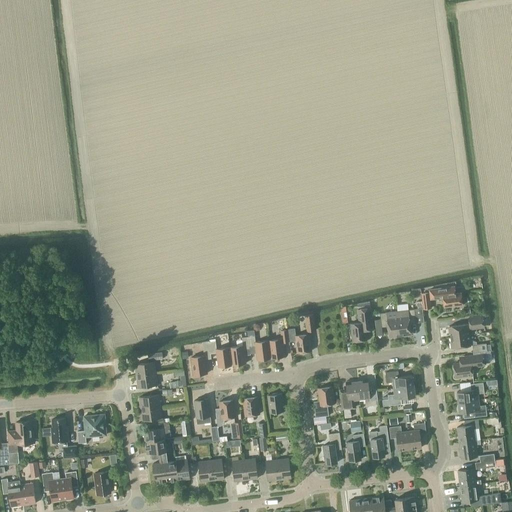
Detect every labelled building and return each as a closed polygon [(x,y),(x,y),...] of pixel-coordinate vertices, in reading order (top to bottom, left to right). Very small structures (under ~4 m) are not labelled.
[(456,294),(455,287),(428,290),(429,293),(421,293),(423,309),(431,308),(430,299),(443,297),(444,307),(462,305),(461,293),(456,294)] [(373,330),(370,308),(369,302),(356,304),(358,323),(350,324),(353,341),(367,340),(366,331),(373,330)] [(410,324),(416,323),(414,309),(397,311),(400,336),(411,335),(410,324)] [(389,337),(400,336),(397,311),(380,313),(380,320),(374,320),(375,328),(388,327),(389,337)] [(307,331),(315,330),(313,315),(305,316),(307,331)] [(485,328),(483,315),(468,317),(470,330),(485,328)] [(450,337),(469,335),(467,324),(449,326),(450,337)] [(309,334),(295,335),(294,328),(288,329),(289,342),(296,341),(297,353),(311,351),(309,334)] [(255,342),(254,334),(254,330),(247,331),(248,337),(249,347),(255,346),(257,360),(271,358),(268,340),(255,342)] [(268,340),(271,358),(284,357),(282,343),(288,342),(287,330),(280,331),(282,339),(268,340)] [(476,342),(469,340),(469,335),(450,337),(451,348),(472,346),(473,353),(491,351),(490,344),(486,345),(486,343),(477,344),(476,342)] [(250,349),(249,347),(248,337),(242,338),(242,340),(236,340),(237,347),(229,347),(232,365),(246,364),(244,350),(250,349)] [(209,342),(209,341),(202,342),(204,356),(191,357),(193,375),(207,373),(205,360),(211,359),(210,354),(209,342)] [(232,365),(229,347),(216,349),(215,341),(209,342),(210,354),(216,353),(218,367),(232,365)] [(163,359),(162,352),(148,354),(149,361),(163,359)] [(491,353),(483,354),(483,361),(483,362),(492,361),(491,353)] [(471,366),(484,365),(483,361),(483,354),(459,357),(459,363),(453,364),(455,378),(472,376),(471,366)] [(136,376),(156,373),(154,362),(135,364),(136,376)] [(393,388),(414,386),(412,376),(398,377),(398,371),(385,373),(386,383),(393,382),(393,388)] [(138,387),(158,385),(156,373),(136,376),(138,387)] [(376,390),(369,391),(367,379),(357,380),(359,400),(365,399),(366,406),(376,405),(376,401),(378,400),(376,390)] [(353,401),(359,400),(357,380),(346,382),(347,388),(341,389),(345,418),(351,417),(350,408),(354,408),(353,401)] [(478,400),(477,394),(484,393),(483,383),(470,384),(471,390),(457,392),(458,402),(478,400)] [(327,405),(334,404),(332,386),(318,388),(320,401),(314,402),(316,418),(329,416),(327,405)] [(401,398),(415,397),(414,386),(393,388),(394,394),(388,395),(388,399),(382,400),(383,406),(402,404),(401,398)] [(285,421),(291,420),(289,406),(283,407),(281,394),(268,396),(270,413),(283,411),(285,421)] [(140,409),(160,406),(159,395),(139,397),(140,409)] [(245,416),(259,414),(257,397),(243,399),(245,416)] [(210,417),(208,399),(194,401),(197,425),(211,423),(210,417)] [(224,419),(235,417),(233,400),(219,402),(220,408),(215,408),(218,426),(220,426),(222,425),(224,423),(224,421),(224,419)] [(473,411),(474,417),(487,416),(485,405),(479,406),(478,400),(458,402),(459,413),(473,411)] [(156,419),(162,418),(160,406),(140,409),(142,420),(156,419)] [(78,431),(78,443),(86,443),(86,437),(100,436),(100,433),(106,432),(104,415),(84,416),(85,431),(78,431)] [(65,418),(52,419),(52,428),(51,428),(52,443),(58,442),(59,449),(62,449),(62,446),(68,446),(67,441),(68,441),(67,426),(66,427),(65,418)] [(459,443),(475,441),(473,429),(479,428),(478,419),(464,421),(465,426),(457,427),(459,443)] [(191,435),(189,420),(181,421),(183,436),(191,435)] [(351,433),(362,431),(360,420),(350,422),(351,433)] [(17,444),(34,443),(33,435),(32,435),(31,421),(16,422),(17,436),(8,437),(8,444),(9,453),(18,452),(17,444)] [(259,424),(260,437),(267,436),(266,423),(259,424)] [(420,435),(426,434),(425,423),(413,424),(414,431),(408,432),(410,449),(421,447),(420,435)] [(389,443),(387,430),(386,425),(379,426),(380,431),(377,432),(377,431),(370,432),(371,439),(370,439),(373,458),(385,456),(383,444),(389,443)] [(410,449),(408,432),(401,432),(400,426),(389,427),(390,439),(397,438),(398,450),(410,449)] [(213,441),(219,440),(217,427),(211,427),(213,441)] [(50,428),(42,428),(42,436),(51,436),(50,428)] [(165,440),(163,428),(159,429),(143,431),(145,442),(165,440)] [(335,450),(341,449),(339,433),(329,434),(330,445),(323,446),(325,464),(337,462),(335,450)] [(359,447),(365,446),(363,434),(353,435),(354,441),(347,442),(349,461),(361,459),(359,447)] [(8,444),(8,443),(1,444),(0,437),(0,464),(9,464),(8,453),(9,453),(8,444)] [(267,450),(266,437),(259,438),(260,451),(267,450)] [(146,454),(151,453),(152,460),(160,459),(160,463),(153,464),(155,484),(167,482),(178,480),(175,461),(168,462),(166,451),(165,440),(145,442),(146,454)] [(475,445),(480,444),(480,440),(475,441),(459,443),(461,459),(477,457),(475,445)] [(77,445),(68,446),(62,446),(62,449),(63,458),(78,457),(77,445)] [(480,462),(494,460),(494,454),(479,456),(480,462)] [(279,479),(291,478),(289,458),(277,460),(279,479)] [(178,480),(190,479),(187,459),(175,461),(178,480)] [(212,480),(224,479),(222,459),(210,460),(212,480)] [(246,480),(257,478),(255,459),(243,460),(246,480)] [(201,482),(212,480),(210,460),(198,462),(201,482)] [(234,481),(246,480),(243,460),(232,461),(234,481)] [(268,481),(279,479),(277,460),(265,461),(268,481)] [(476,469),(495,466),(494,460),(480,462),(475,463),(476,469)] [(40,476),(37,462),(29,463),(31,477),(40,476)] [(460,486),(476,484),(481,484),(480,480),(475,481),(474,468),(457,471),(460,486)] [(72,487),(78,487),(76,471),(65,473),(66,478),(60,479),(63,500),(74,498),(72,487)] [(63,500),(60,479),(54,480),(53,472),(42,474),(44,491),(50,491),(52,501),(63,500)] [(97,495),(111,493),(108,472),(94,474),(97,495)] [(23,505),(20,485),(20,480),(8,482),(7,478),(1,479),(3,494),(9,493),(11,507),(23,505)] [(23,505),(36,503),(33,483),(20,485),(23,505)] [(476,484),(460,486),(462,502),(470,501),(470,507),(501,503),(507,502),(506,493),(500,494),(500,493),(477,496),(476,484)] [(373,511),(416,511),(416,508),(415,497),(395,499),(396,507),(392,507),(391,500),(384,501),(383,496),(372,498),(373,511)] [(362,511),(373,511),(372,498),(361,499),(362,511)] [(350,511),(362,511),(361,499),(349,501),(350,511)]
